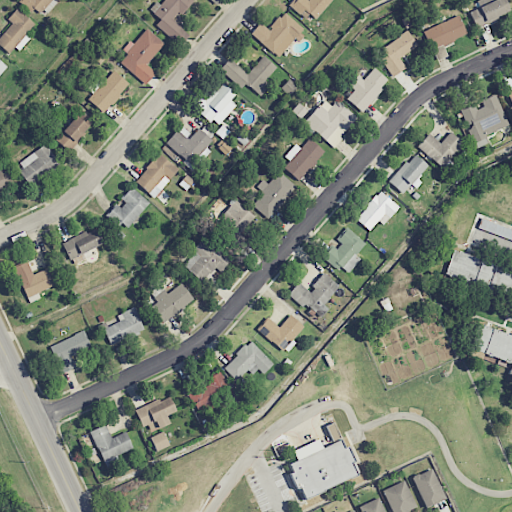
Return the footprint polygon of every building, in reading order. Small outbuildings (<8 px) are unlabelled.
[(52,0),(23,0),(21,3),(30,11),(34,8),(40,13),(52,0)] [(192,0),(162,0),(152,12),(160,20),(156,25),(179,46),(190,35),(174,20),(192,0)] [(292,0),(290,3),(312,23),(332,0),(307,0),(308,0),(307,0),(292,0)] [(511,12),(506,0),(495,0),(469,11),(475,27),(511,12)] [(8,19),(12,23),(0,37),(0,45),(9,53),(15,46),(20,51),(31,37),(27,34),(35,23),(17,8),(8,19)] [(295,38),(297,39),(305,30),(283,12),(268,29),(260,22),(250,34),(278,57),(295,38)] [(422,30),(430,49),(466,36),(459,16),(422,30)] [(164,43),(145,27),(124,51),(128,54),(120,63),(145,84),(155,72),(146,64),(164,43)] [(381,48),(386,55),(380,60),(391,77),(406,68),(399,58),(417,46),(407,31),(381,48)] [(260,96),(272,84),(266,79),(277,68),(263,55),(246,74),(230,58),(219,69),(241,89),(246,83),(260,96)] [(363,80),(358,75),(349,85),(354,89),(346,98),(361,112),(389,81),(374,67),(363,80)] [(105,113),(129,82),(112,70),(88,101),(105,113)] [(217,127),(237,104),(231,99),(235,94),(221,82),(206,100),(196,92),(188,102),(217,127)] [(508,125),(496,94),(480,100),(482,103),(461,112),(475,148),(488,143),(485,134),(508,125)] [(333,147),(357,118),(336,100),(331,106),(323,99),(304,123),(333,147)] [(94,122),(81,110),(55,139),(67,150),(94,122)] [(215,142),(198,127),(192,134),(181,125),(166,143),(194,167),(215,142)] [(465,145),(450,132),(440,143),(429,133),(417,146),(443,169),(465,145)] [(283,168),(300,181),(324,151),(308,138),(300,148),(294,144),(284,156),(289,161),(283,168)] [(59,169),(50,146),(17,159),(26,182),(59,169)] [(134,181),(153,198),(179,170),(160,153),(134,181)] [(416,177),(427,165),(414,153),(389,181),(404,196),(419,180),(416,177)] [(0,191),(16,185),(7,167),(0,170),(0,191)] [(267,218),(296,187),(279,171),(267,184),(263,180),(256,186),(263,192),(252,204),(267,218)] [(511,217),(480,206),(489,181),(511,189),(511,217)] [(119,201),(106,216),(117,226),(121,222),(127,227),(150,203),(131,186),(118,201),(119,201)] [(378,221),(383,225),(399,208),(380,190),(355,218),(369,231),(378,221)] [(252,215),(235,199),(217,218),(235,234),(252,215)] [(441,235),(454,201),(477,209),(464,243),(441,235)] [(511,240),(511,228),(481,219),(478,229),(474,227),(472,234),(470,234),(467,242),(482,247),(484,239),(488,240),(490,234),(511,240)] [(360,259),(355,255),(365,243),(347,227),(334,242),(334,243),(323,256),(346,275),(360,259)] [(85,258),(82,251),(103,245),(98,230),(63,241),(70,263),(85,258)] [(221,272),(232,258),(211,241),(207,246),(202,242),(183,266),(202,281),(214,266),(221,272)] [(511,300),(444,275),(454,247),(511,267),(511,300)] [(38,292),(56,285),(49,267),(33,274),(27,261),(13,267),(28,303),(41,298),(38,292)] [(298,282),(289,294),(319,318),(327,308),(323,305),(339,285),(324,273),(309,291),(298,282)] [(167,294),(160,284),(150,292),(157,302),(151,306),(163,323),(195,300),(182,283),(167,294)] [(144,330),(134,307),(116,315),(119,321),(103,328),(110,345),(144,330)] [(286,353),(295,343),(292,340),(304,327),(290,314),(279,327),(268,318),(258,328),(286,353)] [(511,376),(506,374),(511,363),(470,348),(479,324),(511,335),(511,376)] [(60,373),(75,368),(71,355),(91,347),(85,331),(49,345),(60,373)] [(263,374),(273,364),(251,340),(222,367),(235,381),(247,370),(251,375),(258,369),(263,374)] [(232,392),(220,371),(186,391),(198,412),(208,406),(212,414),(225,406),(221,399),(232,392)] [(170,422),(166,416),(176,411),(169,395),(136,410),(146,433),(170,422)] [(511,444),(503,441),(511,415),(511,444)] [(117,455),(133,449),(126,432),(111,438),(106,425),(91,431),(105,467),(119,462),(117,455)] [(150,437),(156,451),(170,446),(163,431),(150,437)] [(344,447),(347,446),(354,461),(351,462),(357,474),(304,500),(298,488),(296,489),(289,474),(291,473),(287,465),(340,439),(344,447)] [(426,508),(446,499),(431,468),(412,477),(426,508)] [(383,489),(392,511),(408,511),(408,510),(416,507),(405,480),(383,489)]
